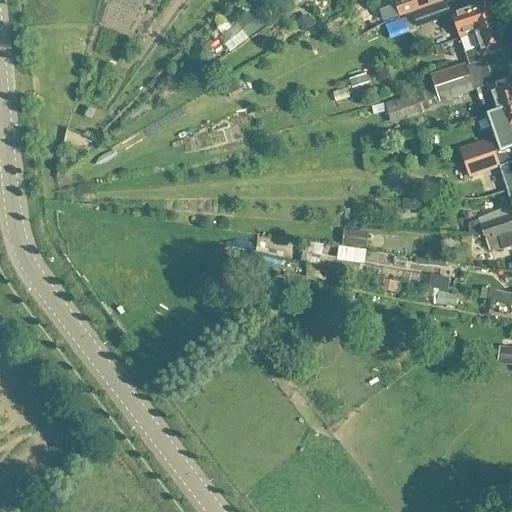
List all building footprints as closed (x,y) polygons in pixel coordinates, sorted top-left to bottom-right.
[(440,0),(402,0),(393,4),(397,16),(440,0)] [(500,23),(491,0),(488,0),(454,12),(458,22),(469,18),(474,32),(500,23)] [(450,15),(445,2),(413,13),(418,27),(450,15)] [(249,38),(273,19),(261,3),(236,22),(249,38)] [(306,13),(296,20),(303,31),(314,25),(306,13)] [(404,17),(393,22),(397,34),(409,29),(404,17)] [(484,56),(509,48),(500,23),(474,32),(475,34),(460,39),(469,64),(485,58),(484,56)] [(232,56),(249,43),(237,28),(221,41),(232,56)] [(432,76),(436,87),(470,77),(466,65),(466,64),(432,76)] [(363,73),(351,77),(354,86),(366,82),(363,73)] [(485,113),(511,103),(511,76),(476,89),(479,98),(485,113)] [(470,77),(436,87),(440,101),(474,89),(470,77)] [(224,85),(220,87),(223,94),(228,92),(230,97),(242,91),(235,79),(224,85)] [(389,121),(434,106),(428,88),(371,107),(374,115),(386,111),(389,121)] [(511,146),(511,103),(485,113),(485,114),(493,138),(491,139),(490,137),(460,147),(465,163),(495,152),(511,146)] [(67,136),(64,146),(89,153),(92,143),(67,136)] [(486,171),(500,166),(495,152),(465,163),(470,176),(486,171)] [(511,161),(500,166),(509,190),(511,189),(511,161)] [(511,230),(511,217),(511,214),(480,225),(478,220),(469,223),(472,239),(481,237),(481,236),(484,235),(484,236),(493,233),(494,237),(511,230)] [(342,245),(367,247),(368,231),(343,230),(342,245)] [(511,247),(511,232),(498,237),(503,250),(511,247)] [(318,264),(357,273),(358,270),(363,271),(364,265),(350,262),(350,261),(345,259),(345,261),(335,259),(335,261),(319,257),(321,245),(309,243),(305,263),(317,266),(318,264)] [(354,274),(350,280),(353,288),(359,288),(363,281),(361,274),(354,274)] [(430,274),(428,287),(447,290),(450,277),(430,274)] [(381,282),(378,293),(395,298),(398,287),(381,282)] [(511,293),(510,294),(490,289),(490,290),(482,288),(480,298),(511,304),(511,293)] [(435,304),(455,307),(456,294),(437,291),(435,304)] [(508,322),(511,309),(495,304),(491,317),(508,322)] [(464,344),(463,354),(477,356),(479,346),(464,344)] [(511,347),(500,346),(498,364),(511,365),(511,347)]
